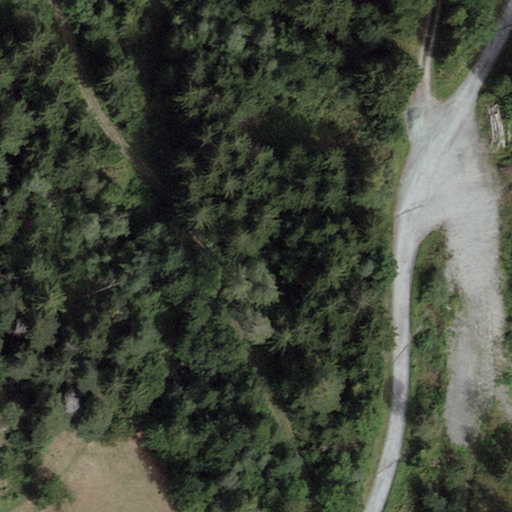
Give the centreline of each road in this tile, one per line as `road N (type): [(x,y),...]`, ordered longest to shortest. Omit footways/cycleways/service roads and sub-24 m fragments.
road 1 (track): [(57,0),(104,119),(222,284),(295,450),(313,511)]
road 2 (track): [(366,511),(406,317),(414,180),(511,4)]
road 3 (track): [(414,180),(417,80),(431,0)]
